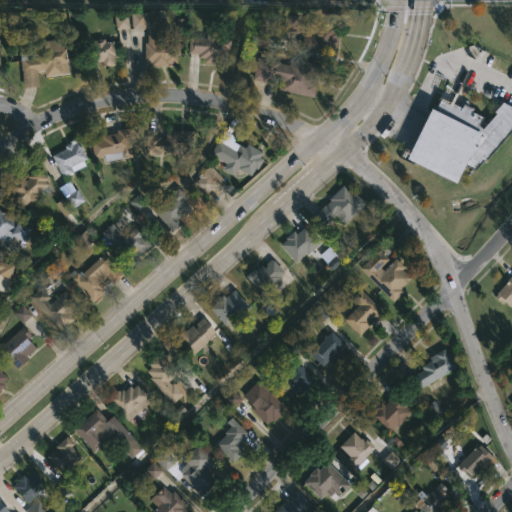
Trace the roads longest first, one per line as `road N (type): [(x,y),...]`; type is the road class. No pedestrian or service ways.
road 1 (secondary): [(398,0),(386,59),(349,109),(0,422)]
road 2 (residential): [(511,232),(230,511)]
road 3 (secondary): [(0,470),(282,214)]
road 4 (residential): [(316,136),(243,106),(148,96),(76,108),(0,149)]
road 5 (residential): [(316,136),(415,225),(452,291)]
road 6 (residential): [(452,291),(511,444)]
